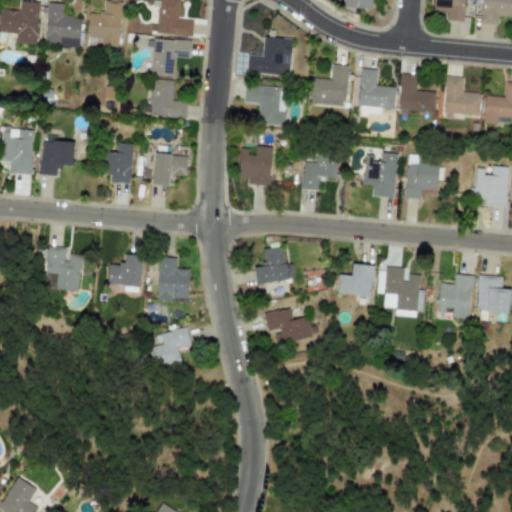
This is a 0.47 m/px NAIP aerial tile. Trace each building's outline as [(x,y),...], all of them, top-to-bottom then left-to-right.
[(189,36),(191,20),(176,19),(178,1),(170,0),(155,0),(153,24),(149,24),(148,32),(189,36)] [(342,0),(342,7),(370,8),(370,0),(342,0)] [(462,0),(432,0),(432,11),(446,12),(446,20),(461,21),(462,0)] [(480,0),(480,23),(495,24),(496,16),(511,17),(511,0),(480,0)] [(0,9),(0,32),(14,33),(14,44),(35,45),(37,1),(18,1),(18,10),(0,9)] [(61,3),(45,3),(44,46),(77,47),(79,17),(61,16),(61,3)] [(288,74),(290,38),(261,37),(260,55),(245,55),(245,73),(288,74)] [(189,40),(150,39),(149,74),(172,75),(172,57),(188,58),(189,40)] [(307,102),(342,106),(346,65),(330,64),(329,79),(310,77),(307,102)] [(391,111),(393,87),(373,85),(374,69),(359,68),(356,106),(359,107),(359,109),(391,111)] [(433,91),(413,90),(414,74),(399,74),(397,111),(432,112),(433,91)] [(477,116),(478,93),(460,92),(461,77),(443,76),(442,118),(450,118),(451,115),(477,116)] [(148,116),(183,118),(184,101),(170,101),(171,80),(149,79),(148,116)] [(481,122),(511,123),(511,82),(504,82),(503,97),(483,96),(481,122)] [(255,123),(283,125),(284,111),(279,110),(280,87),(243,84),(242,102),(256,103),(255,123)] [(29,174),(31,129),(0,128),(0,161),(7,161),(7,173),(29,174)] [(55,175),(55,166),(71,166),(72,142),(39,140),(38,175),(55,175)] [(131,144),(114,143),(114,151),(101,150),(100,174),(109,175),(109,182),(128,183),(131,144)] [(268,184),(269,146),(254,146),(253,156),(246,155),(247,148),(238,148),(237,179),(246,179),(246,183),(268,184)] [(371,185),(370,196),(393,197),(395,153),(379,152),(379,155),(362,155),(361,185),(371,185)] [(167,185),(167,175),(184,175),(185,155),(152,154),(151,185),(167,185)] [(314,163),(300,162),(299,189),(316,189),(317,177),(334,178),(335,157),(314,156),(314,163)] [(418,198),(419,189),(436,189),(436,163),(417,163),(417,161),(404,161),(403,198),(418,198)] [(505,166),(489,165),(489,175),(482,174),(482,168),(474,168),(472,197),(483,198),(482,205),(504,206),(505,166)] [(78,255),(64,254),(65,247),(45,246),(43,288),(76,290),(78,255)] [(286,279),(282,246),(261,249),(263,264),(252,265),(254,284),(286,279)] [(105,284),(127,285),(127,291),(138,291),(139,255),(123,255),(122,264),(107,263),(105,284)] [(155,299),(186,300),(187,269),(174,268),(175,257),(156,257),(155,299)] [(371,265),(350,264),(350,275),(337,274),(336,294),(369,295),(371,265)] [(403,268),(384,266),(381,307),(393,308),(393,314),(420,316),(422,289),(418,289),(418,275),(403,274),(403,268)] [(470,276),(453,274),(452,284),(438,283),(435,312),(450,313),(449,317),(466,318),(470,276)] [(500,276),(476,276),(475,311),(507,312),(508,289),(500,289),(500,276)] [(261,313),(266,332),(271,331),(275,348),(289,345),(290,350),(312,346),(305,316),(290,319),(287,307),(261,313)] [(188,347),(185,328),(159,332),(160,344),(147,346),(151,368),(179,363),(177,349),(188,347)] [(37,511),(39,509),(26,503),(34,487),(13,477),(0,503),(0,510),(3,511),(37,511)] [(154,511),(177,511),(159,503),(154,511)]
